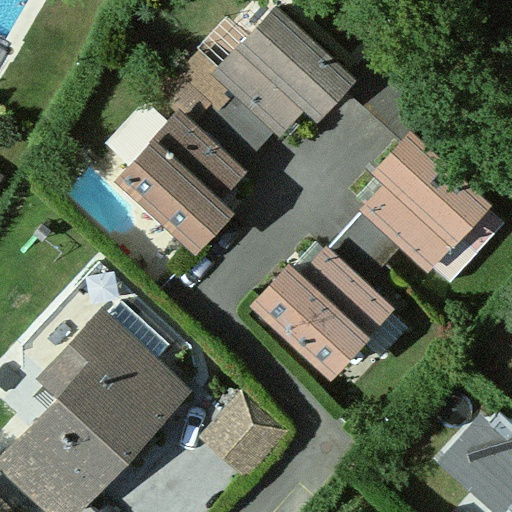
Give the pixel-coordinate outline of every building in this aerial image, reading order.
[(355,71),(275,0),(269,0),(209,68),(279,130),(302,104),(314,116),(355,71)] [(172,106),(111,171),(191,247),(231,206),(218,193),(243,167),(193,120),(210,102),(178,72),(158,93),(172,106)] [(384,178),(359,206),(429,267),(491,196),(408,123),(370,166),(384,178)] [(287,255),(248,299),(331,373),(393,302),(326,242),(302,269),(287,255)] [(51,391),(0,450),(0,465),(50,511),(74,511),(192,388),(100,305),(36,377),(51,391)] [(242,387),(198,435),(244,477),(288,428),(242,387)] [(480,408),(437,456),(492,507),(504,494),(511,501),(511,418),(500,408),(491,418),(480,408)] [(19,511),(0,492),(0,511),(19,511)]
